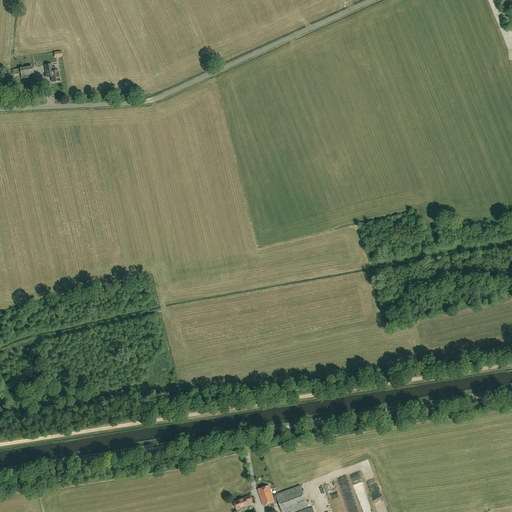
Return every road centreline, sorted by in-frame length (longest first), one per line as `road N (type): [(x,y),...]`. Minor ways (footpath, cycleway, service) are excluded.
road 1 (track): [(0,444),(511,363)]
road 2 (track): [(0,471),(511,392)]
road 3 (unclassified): [(0,109),(146,103),(372,0)]
